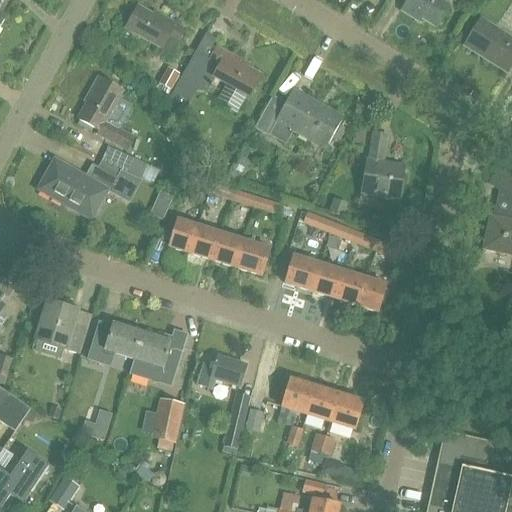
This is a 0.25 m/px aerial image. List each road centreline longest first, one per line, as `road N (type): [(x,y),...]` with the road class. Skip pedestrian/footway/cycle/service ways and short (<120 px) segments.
road 1 (residential): [(413,366),(0,240)]
road 2 (residential): [(413,366),(456,110)]
road 3 (residential): [(456,110),(292,0)]
road 4 (residential): [(0,152),(86,0)]
road 5 (residential): [(383,511),(413,366)]
